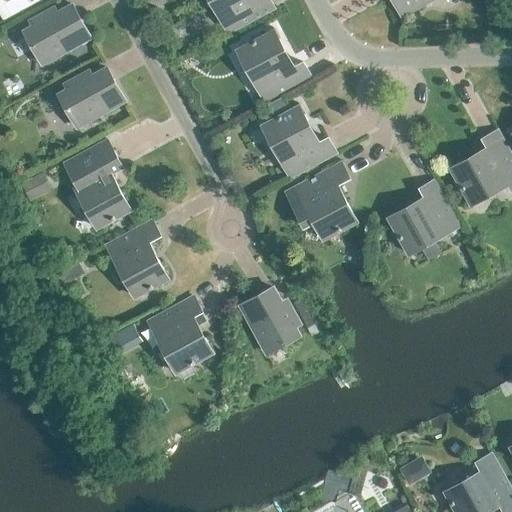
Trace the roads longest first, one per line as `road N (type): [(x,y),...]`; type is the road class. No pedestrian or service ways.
road 1 (unclassified): [(225,210),(115,0)]
road 2 (unclassified): [(383,62),(367,104),(386,122),(401,121),(419,101),(404,64)]
